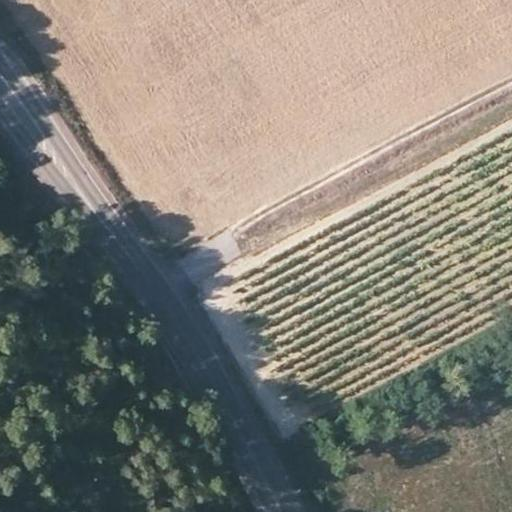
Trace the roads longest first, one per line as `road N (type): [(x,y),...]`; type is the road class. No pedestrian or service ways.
road 1 (track): [(0,6),(180,249),(511,72)]
road 2 (track): [(198,277),(511,110)]
road 3 (tertiary): [(280,511),(184,331),(102,221)]
road 4 (track): [(180,249),(289,429)]
road 5 (tertiary): [(102,221),(0,63)]
road 6 (tertiary): [(0,109),(102,221)]
